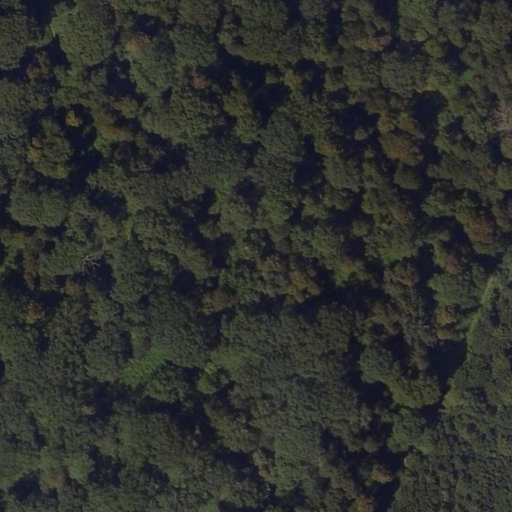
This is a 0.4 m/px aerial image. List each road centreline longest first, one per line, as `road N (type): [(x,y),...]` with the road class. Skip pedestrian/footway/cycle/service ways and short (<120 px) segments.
road 1 (track): [(46,0),(244,511)]
road 2 (track): [(147,263),(194,265),(501,187),(511,192)]
road 3 (track): [(375,511),(511,223)]
